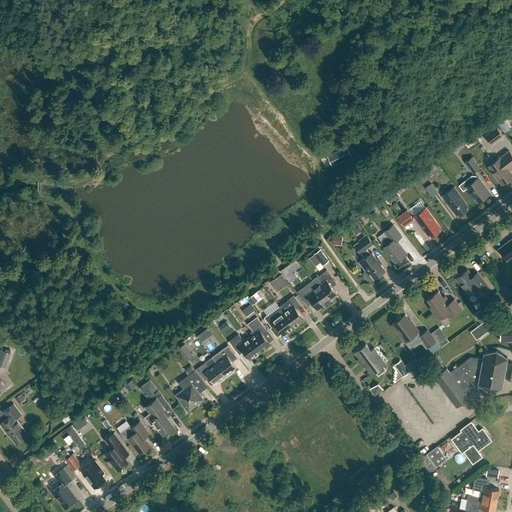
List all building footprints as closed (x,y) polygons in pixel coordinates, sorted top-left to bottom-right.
[(484,135),(491,145),(503,135),(497,126),(484,135)] [(455,143),(459,149),(464,145),(460,140),(455,143)] [(331,155),(335,164),(351,156),(347,147),(331,155)] [(511,154),(509,151),(501,157),(500,157),(488,166),(502,184),(511,176),(511,173),(509,168),(511,165),(511,154)] [(465,162),(473,173),(481,168),(472,156),(465,162)] [(468,187),(479,201),(489,193),(477,178),(478,177),(477,176),(472,175),(459,185),(463,191),(468,187)] [(425,187),(432,197),(438,193),(431,183),(425,187)] [(466,207),(468,206),(454,187),(442,195),(456,215),(458,214),(459,216),(468,209),(466,207)] [(389,204),(393,200),(389,194),(384,198),(389,204)] [(426,207),(414,216),(428,236),(430,234),(431,236),(440,230),(438,228),(440,227),(426,207)] [(414,220),(408,211),(398,219),(404,227),(414,220)] [(358,233),(362,230),(356,222),(352,225),(358,233)] [(402,236),(393,224),(384,231),(388,237),(381,242),(396,262),(407,254),(397,240),(402,236)] [(337,245),(339,236),(334,235),(332,236),(331,241),(333,244),(337,245)] [(367,249),(373,244),(367,236),(354,245),(360,253),(361,253),(364,258),(359,262),(366,271),(365,273),(364,275),(368,279),(370,280),(373,277),(374,279),(385,270),(372,252),(370,253),(367,249)] [(511,238),(498,249),(507,260),(511,256),(511,238)] [(328,260),(320,249),(314,253),(315,254),(320,262),(323,265),(328,260)] [(293,275),(288,268),(281,273),(286,280),(293,275)] [(490,289),(477,272),(472,276),(468,269),(456,278),(468,295),(475,290),(480,296),(490,289)] [(338,294),(330,284),(335,281),(327,270),(317,277),(312,280),(317,287),(328,302),(338,294)] [(282,288),(288,284),(281,274),(275,278),(282,288)] [(328,302),(317,287),(312,280),(298,291),(306,302),(310,299),(318,309),(328,302)] [(505,299),(511,293),(511,288),(511,289),(506,282),(498,288),(505,299)] [(248,297),(253,303),(263,296),(258,290),(248,297)] [(451,317),(462,309),(454,299),(447,304),(438,291),(427,299),(432,305),(430,307),(439,319),(447,313),(451,317)] [(490,302),(494,308),(504,301),(498,292),(493,296),(495,299),(490,302)] [(293,305),(283,312),(294,327),(304,319),(296,309),(301,306),(294,296),(289,299),(293,305)] [(251,304),(243,309),(249,317),(257,311),(251,304)] [(294,327),(283,312),(279,306),(264,317),(272,327),(276,324),(284,334),(294,327)] [(405,315),(392,324),(405,342),(406,341),(411,347),(422,339),(427,347),(436,341),(427,330),(419,336),(417,332),(419,331),(411,321),(410,322),(405,315)] [(254,333),(249,337),(260,352),(270,344),(263,334),(267,331),(257,317),(247,324),(254,333)] [(471,331),(476,340),(489,330),(483,322),(471,331)] [(511,339),(511,322),(494,322),(494,332),(500,332),(500,340),(511,339)] [(222,333),(228,329),(223,323),(218,327),(222,333)] [(260,352),(249,337),(244,341),(239,334),(229,341),(239,354),(244,351),(250,359),(260,352)] [(200,340),(204,345),(208,341),(204,336),(200,340)] [(382,366),(386,363),(374,347),(371,350),(366,343),(355,351),(371,374),(377,370),(380,374),(385,370),(382,366)] [(232,369),(236,367),(232,362),(238,358),(228,345),(212,357),(227,376),(229,375),(234,371),(232,369)] [(185,356),(190,353),(186,347),(182,350),(185,356)] [(0,357),(0,358),(7,361),(10,353),(9,353),(10,350),(5,348),(4,351),(0,349),(0,357)] [(511,380),(511,362),(506,364),(508,357),(496,350),(484,353),(483,359),(471,356),(449,372),(446,368),(435,377),(457,407),(468,399),(464,393),(477,383),(489,390),(502,388),(504,377),(510,381),(511,380)] [(224,379),(227,376),(212,357),(205,362),(196,369),(205,380),(210,377),(214,383),(218,380),(219,382),(224,378),(224,379)] [(410,371),(401,359),(394,364),(403,376),(410,371)] [(188,375),(195,370),(191,365),(184,370),(188,375)] [(208,387),(195,370),(188,375),(178,382),(183,389),(175,395),(188,412),(204,399),(200,393),(208,387)] [(174,427),(162,412),(170,406),(161,394),(158,391),(153,394),(152,393),(157,389),(150,379),(139,387),(148,400),(150,398),(152,401),(145,406),(149,413),(144,416),(151,425),(154,422),(164,435),(174,427)] [(128,390),(135,385),(131,380),(124,385),(128,390)] [(112,404),(124,395),(119,389),(107,398),(112,404)] [(19,403),(25,398),(21,393),(15,398),(19,403)] [(52,405),(57,402),(53,396),(48,399),(52,405)] [(7,417),(0,422),(0,423),(6,431),(16,444),(28,435),(16,418),(22,414),(13,403),(3,411),(7,417)] [(69,420),(75,416),(71,410),(64,415),(69,420)] [(78,428),(88,421),(84,416),(74,423),(75,424),(78,428)] [(126,440),(129,438),(140,453),(150,446),(142,435),(147,431),(140,421),(132,427),(131,425),(120,433),(126,440)] [(478,451),(492,440),(482,428),(478,431),(471,421),(461,429),(462,430),(451,438),(462,453),(464,451),(473,463),(482,456),(478,451)] [(112,448),(105,454),(117,470),(128,462),(125,457),(129,453),(114,433),(105,439),(112,448)] [(437,445),(426,453),(436,466),(447,458),(437,445)] [(90,462),(97,457),(93,452),(87,456),(90,462)] [(73,453),(65,459),(74,470),(81,464),(73,453)] [(94,487),(105,479),(93,463),(82,471),(94,487)] [(65,509),(78,500),(66,484),(72,480),(63,468),(54,475),(60,483),(51,490),(65,509)] [(486,475),(498,478),(500,470),(487,468),(486,475)] [(497,500),(499,489),(485,486),(486,478),(478,477),(474,479),(472,489),(482,491),(481,497),(497,500)] [(469,494),(471,488),(462,485),(460,492),(469,494)] [(392,501),(397,497),(393,491),(388,495),(392,501)] [(495,511),(497,500),(481,497),(480,501),(467,498),(465,510),(477,511),(479,511),(480,508),(495,511)]
